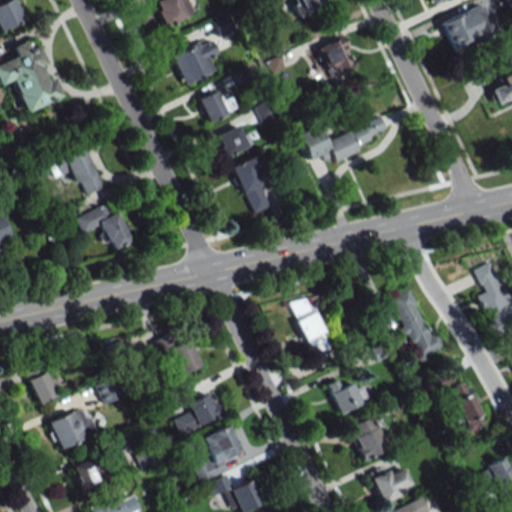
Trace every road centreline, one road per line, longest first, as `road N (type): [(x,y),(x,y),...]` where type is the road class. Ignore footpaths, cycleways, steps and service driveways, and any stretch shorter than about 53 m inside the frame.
road 1 (secondary): [(0,316),(511,195)]
road 2 (residential): [(208,268),(77,0)]
road 3 (residential): [(325,511),(208,268)]
road 4 (residential): [(473,205),(373,0)]
road 5 (residential): [(511,418),(401,223)]
